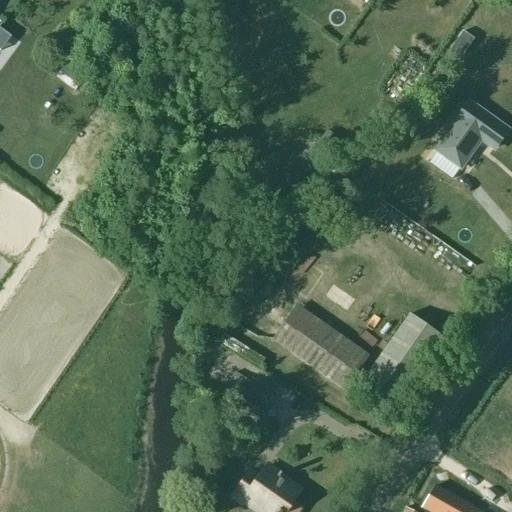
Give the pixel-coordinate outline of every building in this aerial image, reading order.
[(488,93),(499,80),(464,51),(453,65),(488,93)] [(506,130),(468,103),(434,150),(459,168),(480,140),(493,149),(506,130)] [(327,130),(320,140),(330,147),(337,137),(327,130)] [(296,305),(272,341),(345,392),(369,355),(296,305)] [(362,380),(396,404),(442,338),(408,315),(362,380)] [(235,372),(228,384),(265,408),(273,395),(235,372)] [(279,478),(281,475),(278,474),(267,466),(258,478),(249,472),(232,496),(242,503),(244,501),(259,511),(279,511),(282,509),(285,511),(299,492),(279,478)] [(478,511),(434,486),(421,508),(427,511),(478,511)]
